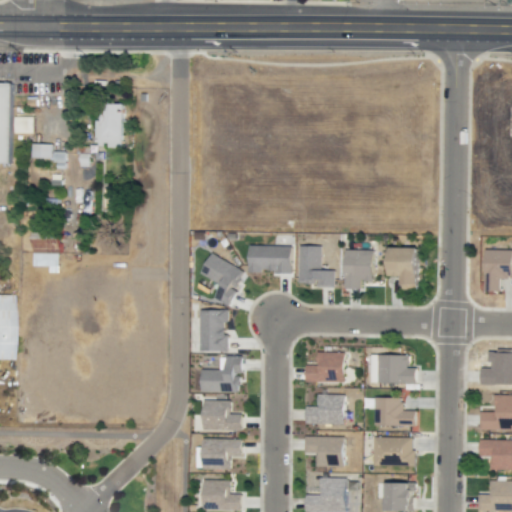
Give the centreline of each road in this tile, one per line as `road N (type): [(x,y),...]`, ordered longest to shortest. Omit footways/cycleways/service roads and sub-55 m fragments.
road 1 (residential): [(175,31),(176,396),(161,431),(82,510)]
road 2 (residential): [(453,511),(458,33)]
road 3 (primary): [(511,33),(175,31)]
road 4 (residential): [(511,323),(278,321)]
road 5 (residential): [(278,321),(276,511)]
road 6 (primary): [(175,31),(0,28)]
